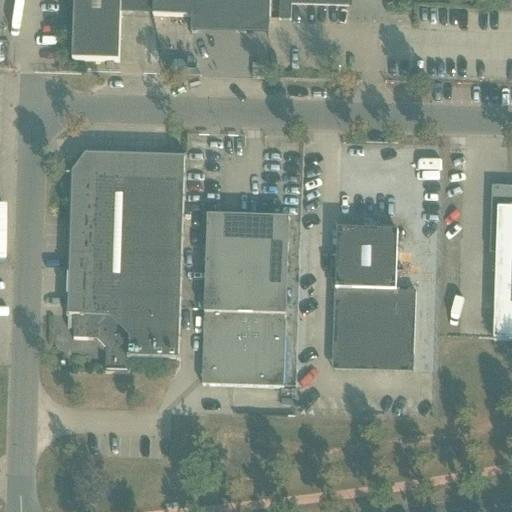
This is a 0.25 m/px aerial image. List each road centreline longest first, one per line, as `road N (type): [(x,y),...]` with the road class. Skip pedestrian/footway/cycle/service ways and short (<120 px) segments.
road 1 (unclassified): [(19,511),(26,122),(45,113),(511,125)]
road 2 (unknown): [(331,120),(321,271)]
